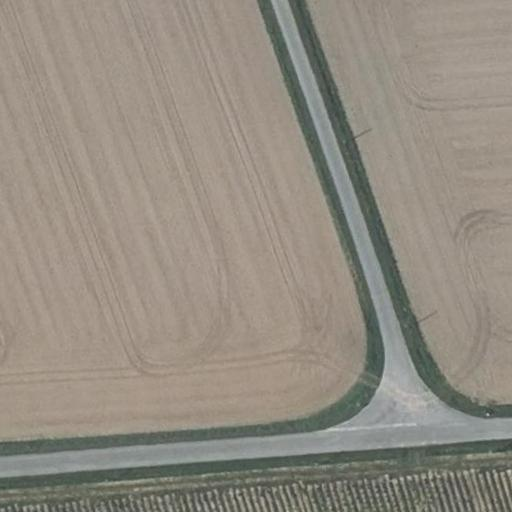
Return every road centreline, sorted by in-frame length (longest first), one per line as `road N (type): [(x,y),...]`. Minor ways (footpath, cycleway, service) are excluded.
road 1 (unclassified): [(409,440),(398,351),(278,0)]
road 2 (unclassified): [(0,469),(409,440)]
